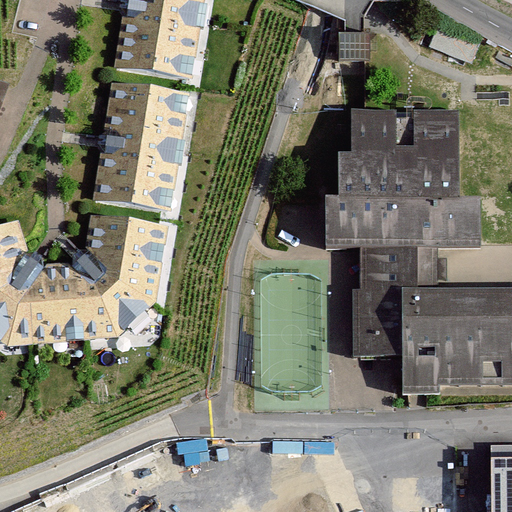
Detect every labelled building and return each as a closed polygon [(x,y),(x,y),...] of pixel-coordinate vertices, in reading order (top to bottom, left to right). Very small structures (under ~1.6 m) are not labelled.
[(200,0),(128,0),(119,62),(188,74),(200,0)] [(341,34),(342,56),(372,57),(375,34),(361,34),(341,34)] [(438,36),(433,48),(473,64),(478,51),(438,36)] [(188,95),(118,84),(99,202),(168,213),(188,95)] [(0,126),(1,127),(13,95),(0,90),(0,126)] [(388,107),(350,108),(351,149),(335,149),(336,208),(320,208),(321,254),(354,254),(356,361),(400,361),(401,394),(438,393),(438,387),(511,386),(511,296),(426,297),(425,249),(475,248),(475,195),(448,196),(446,107),(413,108),(414,142),(389,142),(388,107)] [(168,236),(98,224),(95,255),(80,271),(50,275),(29,261),(22,228),(0,233),(0,332),(16,344),(121,333),(158,304),(168,236)] [(359,511),(333,446),(224,491),(233,511),(359,511)] [(511,511),(511,446),(491,446),(491,511),(511,511)] [(167,452),(68,489),(76,511),(155,511),(185,501),(167,452)]
